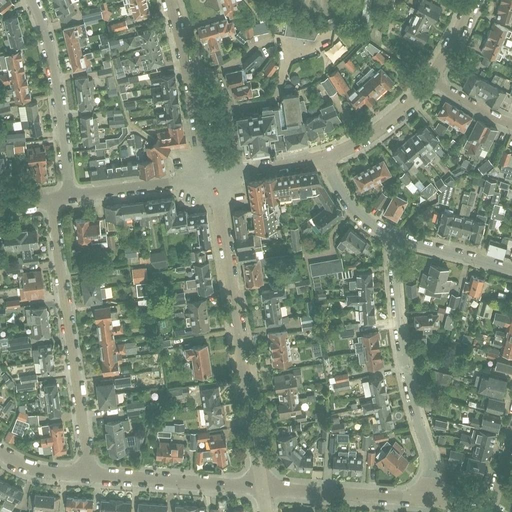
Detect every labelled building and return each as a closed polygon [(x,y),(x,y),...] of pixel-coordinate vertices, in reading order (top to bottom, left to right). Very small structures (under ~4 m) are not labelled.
[(7,0),(3,4),(0,0),(0,10),(2,14),(14,4),(10,0),(7,0)] [(53,0),(57,8),(71,3),(74,2),(77,0),(53,0)] [(146,0),(138,0),(130,2),(135,18),(150,13),(146,0)] [(236,0),(222,4),(225,14),(229,13),(230,18),(241,14),(236,0)] [(416,11),(435,21),(439,12),(441,8),(436,5),(426,0),(421,0),(417,9),(416,11)] [(511,5),(500,2),(500,3),(498,4),(497,7),(498,10),(496,17),(511,21),(511,5)] [(71,3),(57,8),(61,20),(72,16),(71,15),(75,13),(71,3)] [(84,18),(97,14),(101,13),(99,5),(95,7),(82,11),(84,18)] [(416,11),(417,9),(411,6),(409,11),(415,13),(410,24),(428,33),(427,32),(433,20),(435,21),(416,11)] [(97,14),(84,18),(85,24),(99,21),(97,14)] [(7,45),(10,44),(11,47),(24,44),(17,16),(4,19),(9,39),(6,39),(5,41),(6,44),(7,45)] [(383,16),(378,28),(384,31),(389,19),(383,16)] [(217,22),(221,36),(236,32),(232,21),(228,23),(227,19),(217,22)] [(110,33),(128,28),(126,20),(108,26),(110,33)] [(216,38),(221,36),(217,22),(208,25),(215,49),(215,51),(218,62),(219,63),(224,62),(216,38)] [(321,26),(287,22),(285,35),(315,40),(321,26)] [(487,37),(502,43),(506,35),(510,37),(511,30),(508,29),(494,22),(490,30),(489,30),(487,34),(488,36),(487,37)] [(86,30),(82,31),(81,24),(64,28),(66,35),(65,36),(65,37),(65,38),(65,39),(66,39),(66,40),(67,40),(67,41),(86,37),(88,36),(86,30)] [(424,42),(428,33),(410,24),(403,37),(416,43),(422,46),(424,42)] [(123,39),(125,44),(157,35),(154,25),(137,30),(138,35),(134,36),(123,39)] [(210,53),(214,63),(218,62),(215,51),(215,49),(208,25),(198,28),(202,42),(208,40),(211,52),(210,53)] [(252,35),(254,35),(251,25),(239,28),(240,30),(242,34),(247,39),(249,37),(250,36),(252,35)] [(243,43),(247,39),(242,34),(240,30),(235,36),(243,43)] [(143,49),(159,44),(157,35),(125,44),(126,49),(137,46),(141,44),(143,49)] [(71,56),(82,54),(80,46),(87,44),(86,37),(67,41),(71,56)] [(499,51),(502,43),(487,37),(487,38),(485,39),(483,43),(484,44),(481,52),(496,58),(500,59),(503,53),(499,51)] [(120,43),(119,39),(119,38),(111,41),(108,42),(110,49),(121,46),(121,45),(120,43)] [(100,44),(98,44),(100,49),(106,48),(107,51),(110,50),(108,42),(100,44)] [(130,63),(162,54),(159,44),(143,49),(144,54),(140,55),(129,58),(121,60),(119,56),(112,58),(115,67),(124,64),(130,63)] [(270,46),(266,49),(272,56),(273,55),(276,51),(275,45),(270,46)] [(245,83),(244,81),(247,80),(245,72),(263,56),(257,49),(243,62),(244,68),(225,73),(228,87),(233,86),(232,86),(245,83)] [(9,69),(24,65),(23,65),(22,57),(21,52),(20,51),(0,55),(0,62),(1,69),(8,67),(9,69)] [(91,66),(89,57),(93,56),(92,51),(82,54),(71,56),(71,57),(71,58),(71,59),(70,59),(70,60),(71,60),(71,61),(71,62),(72,63),(74,70),(91,66)] [(386,60),(378,52),(374,56),(373,56),(381,64),(386,60)] [(144,70),(165,64),(162,54),(130,63),(124,64),(126,70),(143,65),(144,70)] [(481,61),(480,63),(488,67),(491,61),(488,60),(484,57),(481,61)] [(105,68),(111,67),(109,59),(103,60),(105,68)] [(357,67),(350,59),(345,64),(352,71),(357,67)] [(278,65),(271,60),(264,70),(271,75),(278,65)] [(0,80),(26,75),(25,70),(24,65),(9,69),(10,73),(0,75),(0,80)] [(123,75),(121,66),(115,68),(117,76),(123,75)] [(111,67),(105,68),(98,70),(100,78),(113,75),(111,67)] [(365,75),(381,93),(387,88),(394,81),(381,67),(376,72),(373,68),(365,75)] [(381,93),(365,75),(365,74),(356,82),(360,86),(356,90),(353,86),(350,89),(338,69),(329,75),(341,94),(344,94),(348,98),(347,99),(356,109),(357,107),(359,107),(361,105),(361,104),(365,100),(369,105),(376,98),(381,93)] [(483,78),(483,79),(486,73),(482,70),(479,76),(471,72),(462,88),(474,94),(475,93),(475,92),(483,78)] [(162,87),(177,84),(175,74),(151,78),(151,83),(161,81),(162,87)] [(487,99),(498,79),(499,76),(495,74),(490,83),(483,79),(483,78),(475,92),(475,93),(486,99),(487,99)] [(13,87),(28,84),(27,79),(26,79),(26,75),(0,80),(0,82),(1,85),(12,83),(13,87)] [(93,79),(88,80),(88,76),(76,77),(78,93),(92,91),(94,91),(93,79)] [(487,99),(486,99),(486,101),(497,107),(506,91),(499,87),(503,79),(499,76),(498,79),(487,99)] [(118,79),(121,93),(126,92),(127,92),(125,84),(130,83),(129,77),(118,79)] [(232,86),(233,86),(235,100),(260,94),(258,86),(252,87),(250,80),(247,80),(244,81),(245,83),(232,86)] [(2,95),(14,92),(16,101),(31,98),(31,97),(30,92),(29,92),(28,84),(13,87),(13,88),(2,91),(2,95)] [(154,98),(178,94),(177,84),(162,87),(163,92),(153,93),(154,98)] [(332,85),(326,89),(330,95),(337,91),(332,85)] [(302,119),(300,100),(298,90),(295,90),(296,93),(282,95),(282,97),(284,97),(284,102),(280,103),(281,104),(278,105),(279,106),(273,107),(272,106),(263,107),(264,114),(259,114),(258,112),(253,113),(254,115),(239,118),(242,139),(250,138),(252,151),(270,149),(271,154),(276,153),(276,148),(287,146),(302,143),(309,141),(307,136),(302,120),(302,119)] [(93,102),(92,91),(78,93),(80,109),(92,107),(91,102),(93,102)] [(165,106),(180,104),(178,94),(154,98),(154,102),(164,101),(165,106)] [(326,129),(320,114),(307,118),(305,112),(307,112),(304,100),(300,100),(302,119),(302,120),(307,136),(313,134),(315,132),(326,129)] [(450,123),(459,109),(446,101),(437,115),(450,123)] [(28,119),(40,117),(37,102),(26,104),(28,119)] [(320,114),(326,129),(326,128),(327,127),(329,128),(331,127),(332,125),(334,124),(333,123),(340,120),(333,102),(321,107),(322,111),(319,112),(320,114)] [(157,117),(181,114),(180,104),(165,106),(166,111),(156,113),(157,117)] [(0,114),(11,112),(10,106),(0,107),(0,114)] [(114,116),(114,120),(125,119),(124,117),(123,115),(121,109),(113,110),(114,116)] [(451,130),(454,125),(464,131),(472,117),(459,109),(450,123),(447,128),(451,130)] [(168,125),(183,123),(181,114),(157,117),(157,122),(167,120),(168,125)] [(82,130),(98,128),(97,117),(93,118),(92,116),(81,117),(82,130)] [(22,127),(30,126),(31,135),(42,133),(40,117),(28,119),(21,120),(22,127)] [(109,120),(109,127),(125,126),(125,119),(109,120)] [(472,156),(487,125),(477,120),(468,139),(472,141),(467,153),(472,156)] [(442,137),(447,128),(439,122),(435,128),(442,137)] [(183,124),(183,123),(168,125),(168,126),(169,126),(170,131),(157,133),(158,137),(155,142),(151,147),(163,156),(165,153),(166,151),(168,149),(170,146),(186,144),(184,133),(182,124),(183,124)] [(441,147),(436,141),(438,140),(426,125),(417,132),(430,147),(431,146),(436,151),(441,147)] [(487,125),(472,156),(477,158),(483,147),(488,149),(497,130),(487,125)] [(105,139),(106,147),(110,147),(116,145),(119,144),(120,142),(128,132),(128,126),(122,127),(122,133),(119,138),(105,139)] [(98,128),(82,130),(84,143),(90,143),(99,142),(98,128)] [(430,147),(417,132),(409,139),(428,162),(432,159),(431,157),(437,152),(436,151),(431,146),(430,147)] [(14,141),(26,141),(25,133),(6,134),(7,141),(7,144),(14,143),(14,141)] [(428,162),(409,139),(401,146),(413,161),(413,162),(416,166),(422,161),(425,165),(428,162)] [(449,145),(453,148),(457,142),(453,139),(449,145)] [(14,149),(14,143),(7,144),(7,141),(0,141),(0,150),(6,151),(6,157),(14,156),(14,149)] [(14,141),(14,143),(14,149),(26,148),(26,141),(14,141)] [(413,162),(413,161),(401,146),(392,153),(405,168),(413,162)] [(30,163),(46,161),(45,150),(41,151),(40,147),(28,148),(29,152),(28,152),(30,163)] [(153,160),(155,174),(166,172),(163,156),(151,147),(146,148),(148,160),(153,160)] [(505,151),(501,162),(508,165),(511,153),(505,151)] [(108,179),(106,164),(106,161),(97,162),(96,159),(90,160),(92,181),(99,180),(100,181),(103,180),(104,179),(108,179)] [(460,166),(465,169),(469,161),(464,159),(460,166)] [(489,159),(478,168),(483,174),(494,165),(489,159)] [(139,175),(137,160),(128,162),(128,164),(122,165),(124,177),(130,176),(131,177),(134,176),(135,175),(139,175)] [(155,174),(153,160),(148,160),(138,162),(138,160),(137,160),(139,175),(155,173),(155,174)] [(46,161),(30,163),(32,175),(36,174),(36,178),(47,176),(45,161),(46,161)] [(369,168),(378,185),(382,184),(379,179),(390,174),(383,161),(381,162),(379,161),(376,163),(375,165),(369,168)] [(124,177),(122,165),(116,165),(116,163),(106,164),(108,179),(112,178),(113,179),(117,178),(117,177),(124,177)] [(24,164),(17,165),(19,179),(26,178),(24,164)] [(511,178),(511,167),(502,164),(500,171),(507,173),(506,177),(511,178)] [(464,172),(465,169),(460,166),(451,172),(455,176),(464,172)] [(375,187),(378,185),(369,168),(355,176),(362,189),(364,188),(366,188),(369,187),(369,185),(373,183),(375,187)] [(322,201),(330,195),(323,183),(319,173),(317,169),(316,169),(316,170),(310,170),(311,176),(312,184),(305,186),(306,193),(313,192),(314,198),(313,198),(318,205),(323,202),(322,201)] [(303,193),(306,193),(305,186),(312,184),(311,176),(310,170),(300,172),(302,186),(299,187),(301,199),(304,198),(303,193)] [(301,202),(301,199),(299,187),(302,186),(300,172),(289,174),(293,197),(292,197),(293,203),(301,202)] [(411,181),(405,173),(400,178),(406,185),(411,181)] [(285,198),(292,197),(293,197),(289,174),(277,176),(277,175),(276,176),(277,181),(282,210),(287,209),(285,198)] [(447,185),(453,186),(455,180),(450,175),(443,180),(447,185)] [(273,211),(282,210),(277,181),(276,176),(266,177),(267,183),(268,191),(266,191),(268,201),(270,212),(273,211)] [(275,220),(273,211),(270,212),(268,201),(266,191),(268,191),(267,183),(266,177),(264,177),(264,178),(248,180),(249,184),(252,201),(253,208),(256,229),(256,233),(260,233),(276,230),(276,225),(278,225),(277,220),(275,220)] [(434,183),(441,191),(447,185),(443,180),(441,177),(434,183)] [(485,179),(475,177),(473,184),(483,186),(485,179)] [(494,191),(497,182),(486,179),(484,186),(482,191),(488,193),(493,194),(494,192),(494,191)] [(509,184),(501,181),(499,187),(508,189),(509,184)] [(427,199),(438,190),(431,182),(421,191),(427,199)] [(453,186),(447,185),(441,191),(439,194),(443,198),(437,201),(448,204),(449,200),(453,186)] [(385,194),(388,196),(391,192),(392,191),(390,190),(386,188),(384,191),(383,193),(385,194)] [(394,193),(384,211),(397,218),(407,199),(400,196),(402,192),(397,189),(395,193),(394,193)] [(459,235),(467,204),(470,192),(466,191),(459,215),(453,213),(448,233),(459,235)] [(383,193),(374,205),(380,208),(388,197),(383,193)] [(322,230),(344,213),(335,202),(334,203),(330,195),(322,201),(323,202),(326,206),(309,220),(314,226),(317,223),(322,230)] [(159,210),(176,208),(174,198),(172,197),(146,201),(143,202),(146,224),(147,226),(150,226),(149,217),(160,216),(159,210)] [(141,225),(146,224),(143,202),(132,203),(134,216),(140,215),(141,225)] [(126,217),(134,216),(132,203),(121,204),(123,218),(121,218),(123,227),(128,227),(126,217)] [(111,219),(121,218),(123,218),(121,204),(105,206),(109,230),(113,230),(111,219)] [(471,232),(474,219),(468,217),(472,205),(467,204),(459,235),(469,238),(471,232)] [(506,207),(501,205),(495,204),(491,217),(497,219),(503,220),(506,207)] [(179,211),(178,211),(176,210),(176,209),(176,208),(159,210),(160,216),(166,215),(167,222),(161,223),(163,235),(169,234),(168,229),(179,227),(179,232),(189,230),(189,226),(188,226),(186,215),(187,215),(187,212),(184,211),(179,211)] [(252,229),(256,229),(253,208),(246,209),(248,222),(251,222),(252,229)] [(448,233),(453,213),(452,213),(453,210),(445,208),(444,211),(443,210),(442,214),(438,213),(436,222),(439,223),(437,230),(448,233)] [(256,233),(256,229),(252,229),(251,222),(248,222),(246,209),(233,211),(237,237),(248,235),(248,234),(253,233),(256,233)] [(208,223),(209,223),(207,212),(187,215),(186,215),(188,226),(189,226),(189,230),(189,231),(198,229),(197,225),(208,223)] [(475,219),(474,219),(471,232),(469,238),(480,241),(487,215),(477,213),(476,219),(475,219)] [(109,251),(108,246),(107,233),(101,234),(99,220),(90,221),(89,215),(84,215),(84,218),(75,219),(75,221),(74,223),(74,227),(76,228),(78,240),(84,239),(86,240),(89,240),(90,238),(92,238),(92,243),(101,242),(102,247),(105,251),(109,251)] [(494,229),(497,219),(491,217),(488,227),(494,229)] [(301,227),(304,233),(311,227),(307,222),(301,227)] [(211,245),(208,223),(197,225),(198,229),(200,247),(211,245)] [(302,249),(299,227),(291,229),(294,250),(302,249)] [(341,239),(336,245),(342,250),(347,244),(357,252),(363,245),(367,248),(370,244),(349,227),(341,239)] [(21,232),(23,248),(24,257),(24,264),(39,262),(38,255),(33,255),(32,251),(34,251),(33,245),(38,244),(36,230),(27,232),(27,229),(20,230),(21,232)] [(12,249),(23,248),(21,232),(20,230),(14,231),(14,233),(5,234),(7,248),(12,247),(12,249)] [(237,237),(239,249),(261,245),(261,240),(260,233),(256,233),(253,233),(248,234),(248,235),(237,237)] [(115,246),(114,235),(107,236),(108,249),(115,248),(115,246)] [(507,244),(508,239),(503,237),(501,243),(490,239),(487,251),(503,256),(506,248),(507,244)] [(125,245),(126,258),(138,256),(136,244),(125,245)] [(241,262),(244,261),(264,259),(261,245),(239,249),(241,262)] [(195,251),(196,260),(206,259),(206,253),(202,254),(201,250),(195,251)] [(151,265),(153,267),(167,265),(165,253),(150,255),(151,265)] [(264,259),(244,261),(247,284),(263,281),(261,265),(273,263),(273,264),(288,262),(288,261),(303,261),(303,255),(288,256),(288,255),(272,257),(264,259)] [(333,259),(335,272),(344,270),(341,257),(333,259)] [(333,259),(327,260),(330,273),(335,272),(333,259)] [(324,274),(330,273),(327,260),(322,261),(324,274)] [(196,278),(211,276),(211,275),(212,273),(211,271),(210,270),(209,261),(194,264),(195,268),(192,268),(192,272),(195,272),(196,278)] [(324,274),(322,261),(309,263),(312,276),(324,274)] [(434,288),(440,267),(431,264),(428,274),(423,272),(420,284),(425,285),(425,286),(427,286),(425,293),(433,295),(434,288)] [(19,265),(6,267),(7,273),(23,271),(22,265),(19,265)] [(133,283),(148,281),(146,266),(132,268),(133,283)] [(449,269),(440,267),(434,288),(433,295),(441,297),(442,290),(443,290),(444,290),(448,291),(451,280),(446,278),(449,269)] [(352,269),(344,270),(337,272),(338,279),(353,277),(352,269)] [(21,287),(43,284),(42,276),(41,271),(24,273),(23,272),(18,273),(20,285),(21,287)] [(350,288),(357,287),(373,286),(373,285),(374,284),(373,281),(372,280),(372,272),(356,273),(357,280),(350,281),(350,288)] [(84,290),(100,288),(98,273),(86,275),(87,279),(83,280),(84,290)] [(296,282),(300,281),(299,274),(286,276),(287,283),(296,282)] [(481,293),(485,279),(472,275),(469,282),(465,281),(458,308),(465,310),(471,291),(473,291),(471,296),(480,298),(481,293)] [(188,287),(197,286),(198,293),(214,291),(212,282),(213,281),(212,278),(212,277),(211,276),(196,278),(187,279),(188,287)] [(300,281),(296,282),(297,289),(311,286),(310,279),(300,281)] [(22,300),(27,299),(45,297),(44,292),(43,284),(21,287),(22,300)] [(415,284),(407,285),(408,296),(416,295),(415,284)] [(347,298),(374,297),(373,286),(357,287),(358,293),(346,294),(347,298)] [(102,303),(101,298),(106,297),(104,287),(100,288),(84,290),(86,300),(90,300),(90,304),(102,303)] [(266,308),(280,306),(279,296),(286,295),(285,288),(262,291),(262,293),(261,295),(261,297),(263,299),(263,300),(265,300),(266,308)] [(175,300),(185,299),(184,292),(174,294),(175,300)] [(326,292),(316,293),(316,301),(327,300),(326,292)] [(456,307),(459,296),(452,294),(449,305),(450,305),(449,306),(448,312),(455,314),(456,307)] [(359,308),(374,307),(374,297),(347,298),(347,304),(359,303),(359,308)] [(7,308),(20,306),(19,299),(6,301),(7,308)] [(186,305),(185,299),(175,300),(173,300),(174,307),(186,305)] [(176,318),(187,316),(207,313),(204,299),(190,302),(192,312),(186,312),(183,312),(183,311),(175,313),(176,318)] [(494,303),(481,299),(480,302),(479,301),(476,313),(490,317),(494,303)] [(307,302),(309,316),(316,315),(314,301),(307,302)] [(318,304),(319,311),(326,309),(325,302),(318,304)] [(31,323),(35,323),(48,321),(46,306),(27,309),(29,324),(31,323)] [(117,310),(111,311),(110,306),(95,308),(97,321),(112,319),(118,318),(117,310)] [(280,306),(266,308),(267,316),(265,316),(266,318),(265,320),(265,322),(267,323),(267,325),(289,322),(288,316),(282,317),(280,306)] [(374,307),(359,308),(360,323),(375,322),(375,313),(376,312),(375,309),(374,308),(374,307)] [(511,315),(496,311),(493,321),(508,325),(507,327),(511,328),(511,315)] [(187,316),(187,321),(193,320),(194,329),(209,327),(207,313),(187,316)] [(432,332),(432,326),(438,326),(438,315),(432,315),(432,313),(429,313),(429,315),(416,316),(417,327),(424,327),(425,333),(432,332)] [(301,323),(316,321),(315,315),(301,317),(301,323)] [(446,315),(443,327),(450,329),(453,317),(446,315)] [(99,331),(123,328),(122,323),(113,324),(112,320),(112,319),(97,321),(97,322),(98,322),(99,331)] [(35,323),(31,323),(33,337),(50,335),(48,321),(35,323)] [(316,321),(301,323),(301,324),(302,324),(303,331),(316,329),(315,322),(316,322),(316,321)] [(511,341),(511,328),(507,327),(506,332),(497,329),(495,334),(505,337),(504,340),(511,341)] [(100,341),(115,339),(114,334),(123,332),(123,328),(99,331),(100,341)] [(272,349),(290,346),(287,330),(268,333),(270,341),(271,340),(271,342),(270,344),(271,346),(272,347),(272,349)] [(360,352),(379,349),(378,339),(380,339),(379,332),(362,334),(364,347),(360,348),(359,345),(349,347),(350,351),(355,351),(356,351),(360,351),(360,352)] [(474,337),(464,334),(463,341),(472,344),(474,337)] [(10,345),(28,342),(27,336),(9,338),(9,339),(10,345)] [(9,337),(0,337),(0,346),(10,345),(9,339),(9,338),(9,337)] [(136,342),(125,343),(115,345),(115,339),(100,341),(102,351),(136,346),(136,342)] [(511,341),(504,340),(503,342),(494,339),(493,344),(502,347),(501,352),(507,353),(511,354),(511,341)] [(322,351),(320,341),(312,343),(313,352),(322,351)] [(28,342),(10,345),(0,346),(1,352),(9,351),(9,352),(31,349),(30,342),(28,342)] [(207,344),(191,346),(190,342),(185,343),(186,349),(184,349),(183,350),(184,353),(185,354),(186,354),(187,355),(192,355),(194,367),(193,367),(192,369),(193,372),(194,373),(195,373),(195,374),(212,372),(210,362),(211,361),(211,357),(209,356),(207,344)] [(40,361),(54,359),(52,344),(38,346),(38,348),(33,348),(35,361),(40,360),(40,361)] [(297,345),(290,346),(272,349),(273,351),(272,353),(272,355),(273,356),(274,358),(272,358),(273,366),(292,363),(291,354),(299,353),(297,345)] [(102,361),(122,358),(121,353),(126,353),(137,352),(136,346),(102,351),(103,361),(102,361)] [(379,349),(360,352),(361,356),(366,355),(368,368),(384,365),(383,358),(381,359),(379,349)] [(511,372),(511,359),(505,358),(498,356),(499,354),(488,351),(486,356),(497,359),(495,368),(511,373),(511,372)] [(432,368),(438,370),(441,358),(428,355),(432,368)] [(122,358),(102,361),(104,375),(119,373),(118,359),(122,359),(122,358)] [(54,359),(40,361),(42,376),(56,374),(54,359)] [(121,366),(122,373),(132,372),(131,365),(121,366)] [(297,386),(296,377),(302,376),(301,368),(295,369),(295,372),(281,374),(275,375),(275,380),(277,390),(297,386)] [(5,372),(4,372),(1,375),(5,381),(7,380),(9,378),(5,372)] [(439,372),(437,379),(448,382),(450,375),(439,372)] [(338,383),(349,380),(348,373),(336,376),(338,383)] [(507,377),(497,375),(490,373),(489,378),(477,375),(475,380),(504,387),(507,377)] [(16,384),(32,382),(38,381),(37,375),(15,378),(16,384)] [(98,385),(99,395),(114,393),(114,387),(130,385),(130,384),(136,383),(135,376),(132,376),(132,380),(121,381),(121,377),(113,378),(114,384),(113,384),(112,378),(101,380),(101,384),(98,385)] [(372,395),(386,391),(386,390),(387,388),(386,386),(385,385),(383,377),(368,380),(369,380),(363,382),(364,389),(370,387),(372,395)] [(7,381),(5,383),(5,384),(8,386),(13,382),(10,378),(9,378),(7,381)] [(349,380),(338,383),(333,384),(334,392),(351,388),(349,380)] [(501,397),(504,387),(475,380),(474,385),(480,387),(479,391),(485,393),(492,395),(501,397)] [(32,382),(16,384),(17,391),(33,388),(32,382)] [(40,401),(45,401),(59,399),(57,383),(45,384),(46,390),(44,390),(44,392),(39,393),(40,401)] [(205,407),(220,405),(220,404),(221,403),(221,402),(221,401),(220,400),(220,399),(219,398),(219,397),(219,395),(220,395),(218,386),(202,389),(205,407)] [(300,400),(300,402),(306,401),(306,396),(299,398),(297,386),(277,390),(278,390),(280,403),(279,403),(279,404),(300,400)] [(189,387),(167,391),(164,401),(184,398),(183,395),(190,394),(189,387)] [(362,407),(389,401),(386,391),(372,395),(373,400),(361,402),(362,407)] [(116,408),(116,402),(119,402),(117,393),(114,393),(99,395),(101,405),(104,405),(105,409),(116,408)] [(501,414),(505,401),(484,396),(483,398),(482,398),(481,403),(469,400),(468,405),(501,414)] [(59,399),(45,401),(47,411),(49,411),(49,416),(62,414),(59,399)] [(301,410),(300,402),(300,400),(279,404),(281,413),(281,418),(287,417),(298,415),(298,419),(306,418),(305,410),(301,410)] [(14,404),(9,401),(3,411),(8,414),(14,404)] [(376,415),(391,411),(389,401),(362,407),(363,412),(375,409),(376,415)] [(129,411),(140,409),(146,409),(145,402),(128,404),(129,411)] [(220,405),(205,407),(208,426),(224,424),(223,415),(222,415),(221,413),(222,412),(222,411),(222,410),(222,408),(221,408),(221,407),(221,406),(220,406),(220,405)] [(140,409),(129,411),(130,418),(141,416),(140,409)] [(380,430),(379,429),(394,426),(392,418),(393,416),(392,413),(391,413),(391,411),(376,415),(378,423),(372,424),(374,432),(380,430)] [(28,416),(19,412),(17,417),(25,421),(28,416)] [(325,412),(316,414),(317,421),(326,420),(325,412)] [(500,417),(484,413),(478,412),(477,418),(472,417),(470,425),(481,428),(481,426),(497,430),(500,417)] [(26,427),(29,426),(28,422),(25,421),(17,418),(12,431),(16,432),(19,424),(26,427)] [(130,428),(129,420),(107,423),(108,431),(106,432),(107,438),(125,436),(124,429),(130,428)] [(41,434),(42,440),(64,437),(63,431),(64,431),(63,422),(49,424),(41,425),(43,434),(41,434)] [(496,434),(486,432),(479,430),(477,438),(462,434),(461,438),(493,447),(496,434)] [(5,439),(9,441),(14,433),(9,431),(5,439)] [(221,433),(209,435),(209,431),(198,433),(198,434),(197,442),(210,440),(211,449),(227,447),(226,437),(222,437),(221,433)] [(374,435),(376,441),(388,438),(387,432),(374,435)] [(124,446),(134,445),(135,449),(141,448),(140,434),(125,436),(107,438),(108,445),(110,445),(111,454),(125,452),(124,446)] [(289,445),(293,444),(297,444),(296,435),(278,438),(280,453),(278,455),(282,458),(290,450),(289,445)] [(65,443),(64,437),(42,440),(43,445),(44,453),(53,452),(54,453),(67,451),(66,442),(65,443)] [(461,438),(460,442),(474,446),(472,454),(490,458),(493,447),(461,438)] [(392,445),(387,440),(381,447),(383,449),(383,450),(401,466),(408,459),(401,453),(404,449),(395,441),(392,445)] [(170,458),(171,443),(160,442),(159,446),(157,446),(156,457),(170,458)] [(171,443),(170,458),(183,459),(184,445),(182,445),(182,443),(171,443)] [(291,466),(302,454),(294,446),(293,444),(289,445),(290,450),(282,458),(291,466)] [(227,447),(211,449),(212,449),(213,461),(217,460),(218,464),(228,462),(226,447),(227,447)] [(451,449),(449,458),(461,462),(459,470),(471,473),(471,472),(481,475),(481,473),(483,472),(484,469),(483,467),(485,461),(469,457),(469,458),(464,456),(464,453),(451,449)] [(349,450),(349,451),(347,472),(349,472),(350,473),(352,473),(353,472),(362,473),(363,457),(356,457),(357,451),(349,450)] [(395,473),(401,466),(383,450),(378,455),(378,457),(380,459),(376,463),(385,470),(388,467),(395,473)] [(197,452),(196,464),(204,464),(204,451),(197,452)] [(347,472),(349,451),(339,451),(339,456),(334,455),(332,470),(341,471),(342,472),(345,472),(346,472),(347,472)] [(302,454),(291,466),(295,470),(297,468),(313,470),(313,455),(302,454)] [(0,497),(5,500),(12,486),(0,479),(0,497)] [(13,509),(15,504),(17,501),(18,501),(23,491),(12,486),(5,500),(3,505),(13,509)] [(43,510),(45,495),(35,494),(35,495),(30,495),(29,508),(33,508),(33,509),(43,510)] [(45,495),(43,510),(53,511),(54,510),(58,510),(59,497),(55,497),(55,496),(45,495)] [(79,511),(80,498),(79,498),(79,497),(74,496),(74,497),(67,497),(66,508),(68,508),(67,511),(79,511)] [(80,498),(79,511),(90,511),(90,510),(92,510),(93,499),(86,498),(86,497),(82,497),(82,498),(80,498)] [(115,511),(116,501),(101,499),(100,511),(106,511),(105,511),(115,511)] [(131,511),(132,502),(116,501),(115,511),(131,511)] [(152,511),(153,503),(139,502),(138,511),(152,511)] [(153,503),(152,511),(166,511),(167,504),(153,503)]
